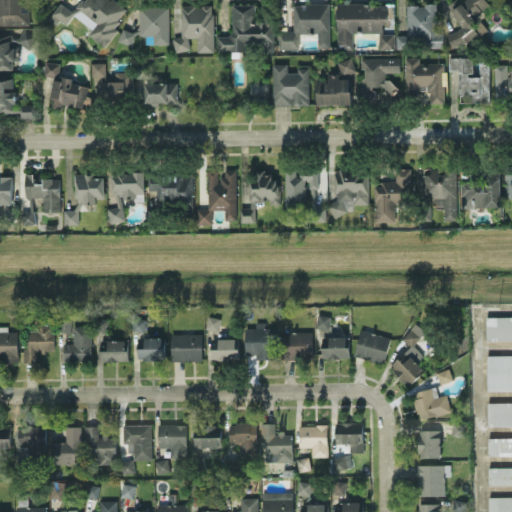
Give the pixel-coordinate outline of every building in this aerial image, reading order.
[(127,8),(115,0),(82,0),(74,12),(60,2),(50,16),(65,27),(73,15),(92,28),(88,33),(106,46),(118,29),(114,25),(127,8)] [(454,48),(486,29),(476,13),(489,5),(485,0),(465,0),(451,9),(461,26),(446,35),(454,48)] [(353,31),(378,32),(378,48),(394,48),(394,33),(384,33),(385,3),(338,2),(337,47),(352,48),(353,31)] [(273,15),(255,15),(255,3),(232,3),(232,35),(217,35),(217,50),(232,50),(232,56),(243,56),(243,42),(264,42),(264,49),(273,49),(273,15)] [(278,49),(299,49),(299,33),(317,33),(317,46),(330,46),(329,3),(293,3),(293,30),(278,30),(278,49)] [(407,4),(407,38),(422,37),(422,46),(440,46),(440,3),(407,4)] [(197,51),(214,51),(213,4),(181,4),(181,36),(173,36),(173,51),(189,50),(189,37),(197,37),(197,51)] [(153,43),(169,43),(168,6),(139,6),(139,35),(153,35),(153,43)] [(118,40),(131,45),(136,32),(123,27),(118,40)] [(17,41),(29,48),(36,35),(24,28),(17,41)] [(0,31),(0,69),(12,69),(12,60),(18,60),(18,46),(11,47),(11,32),(0,31)] [(444,102),(443,62),(419,62),(419,56),(405,57),(405,94),(420,93),(420,88),(429,88),(430,102),(444,102)] [(459,102),(489,101),(488,60),(479,60),(480,75),(473,75),(473,56),(448,57),(449,70),(459,70),(459,102)] [(337,60),(341,75),(356,71),(352,57),(337,60)] [(360,57),(360,67),(362,67),(362,98),(375,98),(375,86),(384,86),(384,94),(395,94),(395,78),(386,78),(386,71),(400,71),(400,57),(360,57)] [(60,62),(45,61),(44,77),(59,77),(60,62)] [(132,71),(115,71),(115,81),(106,80),(106,62),(92,62),(92,76),(101,76),(101,98),(131,99),(132,71)] [(151,63),(139,63),(138,77),(151,78),(151,63)] [(272,104),(310,104),(309,67),(296,67),(296,72),(288,72),(287,63),(272,63),(272,104)] [(511,75),(507,75),(507,63),(495,64),(495,95),(511,95),(511,75)] [(0,113),(34,113),(34,103),(15,103),(14,73),(0,73),(0,113)] [(316,104),(350,104),(351,78),(339,78),(339,73),(328,73),(328,80),(316,80),(316,104)] [(87,85),(73,83),(73,79),(54,76),(50,105),(61,107),(62,103),(84,106),(87,85)] [(144,83),(146,104),(178,103),(177,81),(144,83)] [(285,202),(305,202),(305,181),(311,181),(311,220),(325,220),(325,203),(326,203),(325,166),(285,167),(285,202)] [(374,220),(394,221),(395,202),(400,202),(400,184),(411,184),(411,167),(397,167),(397,181),(375,181),(374,220)] [(368,203),(368,176),(358,176),(358,168),(334,169),(335,201),(330,201),(331,213),(353,212),(353,203),(368,203)] [(456,169),(442,170),(442,168),(430,168),(430,173),(422,173),(423,198),(435,198),(435,205),(443,204),(444,219),(457,219),(456,169)] [(208,169),(208,208),(197,208),(197,223),(212,223),(212,209),(224,209),(224,219),(237,219),(237,169),(225,169),(225,176),(219,176),(219,169),(208,169)] [(191,170),(148,172),(149,189),(156,189),(157,202),(182,201),(183,216),(194,216),(191,170)] [(280,201),(280,178),(272,178),(272,170),(251,171),(251,201),(280,201)] [(461,206),(500,206),(500,171),(486,171),(487,181),(460,181),(461,206)] [(59,177),(42,178),(42,172),(25,173),(25,197),(42,196),(43,211),(60,210),(59,177)] [(107,221),(123,221),(122,197),(136,197),(135,193),(145,193),(144,172),(114,172),(114,207),(107,207),(107,221)] [(0,174),(0,203),(12,203),(11,174),(0,174)] [(79,223),(78,203),(96,203),(96,198),(104,197),(104,174),(76,174),(76,208),(64,208),(64,223),(79,223)] [(8,204),(0,203),(0,215),(8,216),(8,204)] [(254,220),(254,206),(240,206),(240,221),(254,220)] [(35,211),(21,211),(21,224),(34,224),(35,211)] [(330,315),(317,314),(316,327),(329,328),(330,315)] [(206,328),(218,330),(221,318),(208,315),(206,328)] [(146,318),(134,316),(132,330),(144,331),(146,318)] [(511,316),(486,317),(487,340),(511,339),(511,316)] [(108,318),(97,317),(96,330),(107,330),(108,318)] [(70,332),(71,320),(60,318),(59,330),(70,332)] [(256,358),(271,358),(270,321),(255,321),(255,327),(245,327),(246,354),(256,353),(256,358)] [(24,362),(37,361),(37,351),(54,350),(54,323),(37,323),(37,329),(27,330),(28,347),(24,347),(24,362)] [(410,346),(389,365),(408,385),(425,370),(414,358),(422,351),(414,342),(425,332),(417,323),(402,336),(410,346)] [(0,360),(18,359),(17,330),(7,331),(7,325),(0,325),(0,360)] [(63,342),(64,361),(92,360),(91,325),(73,326),(73,342),(63,342)] [(383,363),(390,336),(361,328),(354,354),(383,363)] [(282,357),(312,358),(313,331),(283,330),(282,357)] [(172,361),(203,359),(202,332),(171,333),(172,361)] [(348,335),(322,336),(323,358),(349,357),(348,335)] [(166,358),(165,336),(138,336),(138,359),(166,358)] [(212,359),(238,358),(238,337),(211,338),(212,359)] [(101,361),(128,360),(128,339),(101,339),(101,361)] [(511,353),(487,354),(487,390),(511,389),(511,353)] [(438,395),(436,387),(413,390),(417,417),(449,412),(447,394),(438,395)] [(488,425),(511,425),(511,401),(487,401),(488,425)] [(335,442),(350,442),(350,451),(363,451),(363,422),(335,421),(335,442)] [(240,452),(257,451),(257,422),(229,422),(229,443),(239,442),(240,452)] [(260,422),(261,441),(265,441),(265,461),(292,460),(291,431),(275,431),(275,422),(260,422)] [(123,443),(127,443),(128,452),(133,451),(134,459),(153,459),(152,423),(122,424),(123,443)] [(158,447),(170,447),(171,456),(187,456),(186,423),(157,423),(158,447)] [(194,425),(194,447),(222,447),(221,424),(194,425)] [(328,455),(327,424),(299,424),(299,446),(311,446),(312,456),(328,455)] [(45,425),(17,426),(18,447),(27,447),(27,458),(46,457),(45,425)] [(66,425),(65,441),(51,441),(51,463),(81,463),(81,425),(66,425)] [(98,425),(86,425),(87,464),(116,463),(115,434),(99,435),(98,425)] [(10,427),(0,426),(0,447),(10,447),(10,427)] [(440,429),(419,429),(419,456),(441,456),(440,429)] [(511,436),(488,437),(488,455),(511,454),(511,436)] [(333,455),(349,455),(349,443),(333,443),(333,455)] [(332,456),(333,469),(351,468),(350,455),(332,456)] [(134,474),(134,459),(120,459),(119,474),(134,474)] [(157,471),(167,471),(167,459),(156,459),(157,471)] [(418,464),(418,495),(445,495),(445,475),(450,475),(449,463),(418,464)] [(511,466),(488,467),(488,484),(511,484),(511,466)] [(297,493),(309,495),(311,482),(298,480),(297,493)] [(345,481),(335,480),(333,493),(344,494),(345,481)] [(86,496),(98,497),(99,485),(87,483),(86,496)] [(121,496),(134,496),(134,484),(122,483),(121,496)] [(293,511),(293,490),(262,491),(262,511),(293,511)] [(511,511),(511,495),(489,496),(488,511),(511,511)] [(258,511),(258,496),(240,497),(240,510),(230,510),(229,511),(258,511)] [(117,511),(118,499),(100,499),(99,511),(117,511)] [(336,501),(336,511),(363,511),(363,501),(336,501)] [(439,511),(439,502),(418,503),(418,511),(439,511)] [(157,504),(156,511),(187,511),(187,503),(157,504)] [(327,511),(328,503),(301,503),(300,511),(327,511)]
